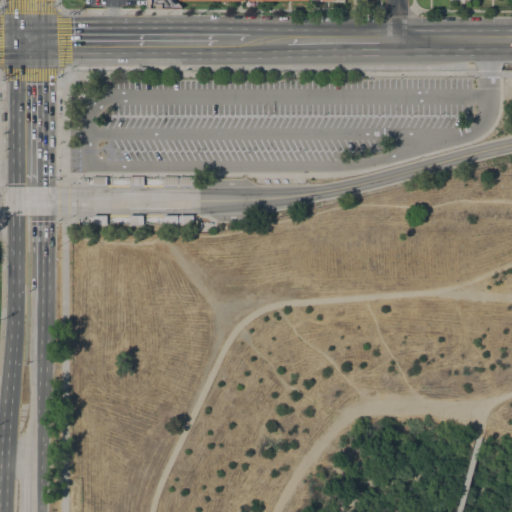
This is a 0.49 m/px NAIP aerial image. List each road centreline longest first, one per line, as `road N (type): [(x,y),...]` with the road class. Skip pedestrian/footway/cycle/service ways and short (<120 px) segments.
road 1 (primary): [(14,233),(3,453)]
road 2 (primary): [(216,39),(28,38)]
road 3 (primary): [(41,356),(41,199)]
road 4 (primary): [(28,38),(15,70),(15,168)]
